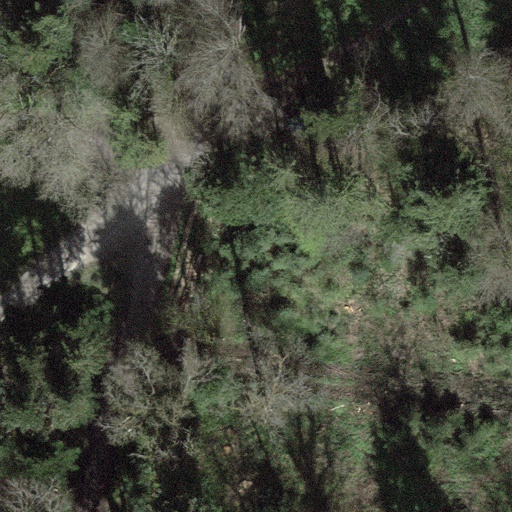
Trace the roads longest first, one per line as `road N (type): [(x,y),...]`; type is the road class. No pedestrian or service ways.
road 1 (track): [(94,511),(200,158)]
road 2 (track): [(200,158),(0,397)]
road 3 (track): [(200,158),(208,0)]
